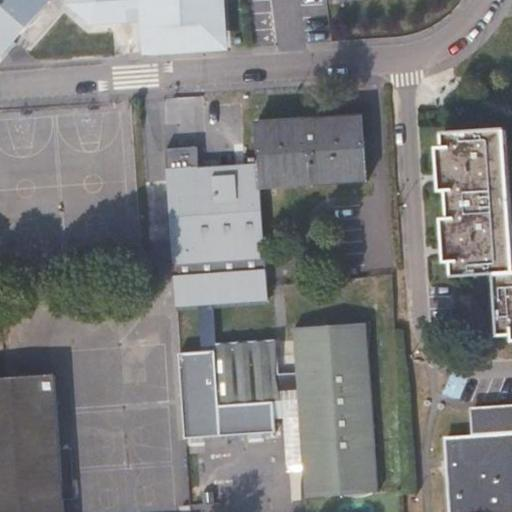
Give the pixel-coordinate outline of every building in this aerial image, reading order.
[(40,17),(43,12),(45,7),(50,2),(47,0),(0,0),(0,57),(2,60),(16,45),(13,43),(26,28),(31,25),(36,21),(40,17)] [(75,0),(72,4),(92,22),(112,21),(111,3),(122,3),(151,28),(152,47),(177,45),(177,50),(193,49),(193,43),(218,41),(215,5),(220,5),(219,0),(75,0)] [(258,164),(260,189),(367,181),(362,116),(255,123),(258,164)] [(511,240),(504,128),(443,132),(444,147),(447,190),(449,218),(451,262),(452,277),(494,274),(498,335),(511,334),(511,240)] [(447,190),(444,147),(438,147),(440,176),(441,190),(447,190)] [(260,189),(258,164),(197,169),(195,148),(165,150),(173,265),(265,258),(260,189)] [(451,262),(449,218),(443,218),(445,249),(446,262),(451,262)] [(198,306),(213,305),(268,301),(265,258),(173,265),(176,307),(198,306)] [(213,305),(198,306),(199,352),(214,351),(213,305)] [(378,492),(366,323),(330,326),(320,324),(314,323),(311,324),(303,327),(300,328),(294,328),(297,373),(271,375),(269,347),(214,351),(218,407),(273,403),(272,392),(299,391),(306,497),(378,492)] [(218,407),(214,351),(199,352),(177,353),(183,438),(275,431),(273,403),(218,407)] [(0,511),(62,511),(54,376),(3,380),(0,379),(0,511)] [(511,407),(472,410),(473,439),(446,441),(451,511),(495,511),(496,511),(511,509),(511,407)]
